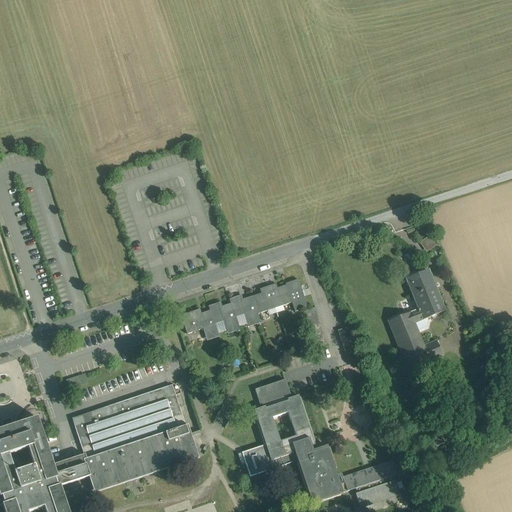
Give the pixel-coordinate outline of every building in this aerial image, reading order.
[(427,270),(407,279),(416,300),(436,292),(427,270)] [(230,304),(222,307),(220,303),(208,307),(209,311),(201,314),(200,310),(177,317),(180,325),(183,324),(186,335),(205,329),(208,337),(217,334),(218,338),(219,338),(215,325),(226,321),(229,330),(238,327),(239,331),(240,331),(236,318),(246,314),(250,323),(259,320),(260,324),(261,324),(258,315),(274,309),(277,318),(278,318),(275,309),(292,304),(295,313),(307,308),(298,280),(285,284),(286,286),(277,289),(276,285),(259,290),(261,294),(243,300),(241,296),(229,300),(230,304)] [(420,309),(389,322),(410,370),(431,361),(415,324),(424,320),(424,319),(444,310),(436,292),(416,300),(420,309)] [(329,347),(316,308),(303,312),(313,342),(316,351),(329,347)] [(349,327),(338,331),(349,366),(362,361),(349,327)] [(313,342),(308,343),(311,353),(316,351),(313,342)] [(65,380),(68,389),(88,383),(85,374),(65,380)] [(256,409),(268,445),(242,454),(250,477),(300,461),(314,504),(343,494),(340,486),(327,447),(313,452),(311,447),(315,446),(298,395),(291,398),(290,395),(293,394),(288,379),(257,390),(262,404),(264,403),(265,406),(256,409)] [(172,386),(72,419),(84,456),(53,466),(37,418),(0,430),(0,506),(2,506),(4,511),(68,511),(64,498),(95,488),(95,489),(195,456),(172,386)] [(203,448),(200,436),(192,439),(197,454),(201,452),(203,448)] [(397,461),(343,479),(344,484),(340,486),(343,494),(355,489),(357,494),(356,495),(359,505),(364,503),(366,506),(393,497),(392,494),(398,492),(395,483),(402,481),(400,475),(401,474),(397,461)]
